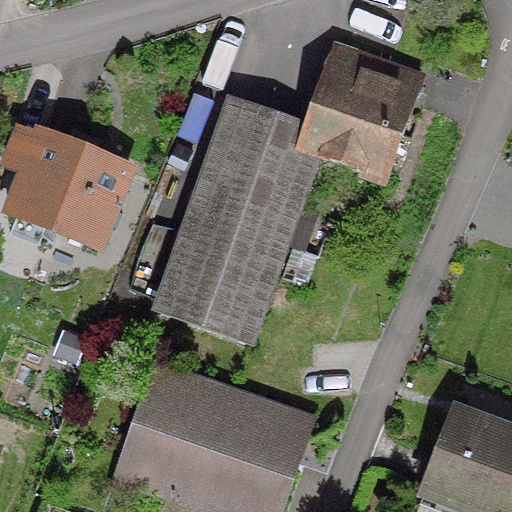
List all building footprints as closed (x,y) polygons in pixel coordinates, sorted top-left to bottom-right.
[(295,153),(309,158),(379,183),(415,81),(332,51),(295,153)] [(153,315),(243,347),(309,158),(295,153),(248,136),(251,127),(222,117),(153,315)] [(6,213),(92,248),(122,176),(35,141),(6,213)] [(314,346),(321,323),(288,313),(281,335),(291,338),(288,346),(286,346),(277,374),(299,382),(312,345),(314,346)] [(53,364),(38,401),(58,409),(73,372),(53,364)] [(197,501),(227,511),(265,511),(294,429),(186,391),(176,420),(146,410),(120,485),(194,511),(197,501)] [(466,511),(511,511),(511,443),(447,418),(418,494),(466,511)]
